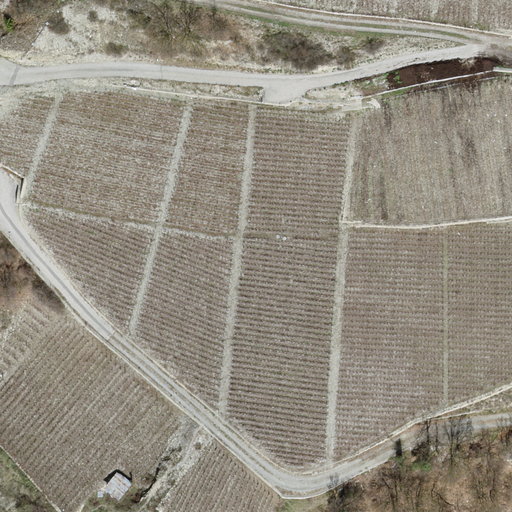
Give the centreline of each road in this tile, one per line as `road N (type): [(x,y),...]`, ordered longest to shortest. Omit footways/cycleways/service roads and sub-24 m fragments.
road 1 (track): [(0,214),(101,328),(271,474),(317,482),(412,438),(511,422)]
road 2 (track): [(511,44),(296,82),(121,68),(0,76)]
road 3 (track): [(239,0),(511,42)]
